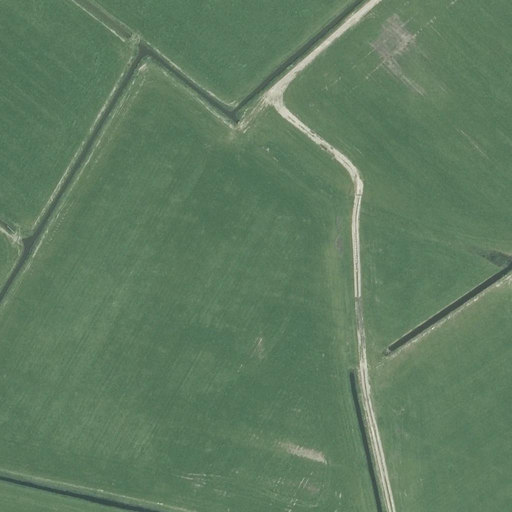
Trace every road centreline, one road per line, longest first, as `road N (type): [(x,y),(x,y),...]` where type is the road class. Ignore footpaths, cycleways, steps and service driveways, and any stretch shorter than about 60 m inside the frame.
road 1 (track): [(269,92),(357,182),(357,331),(390,511)]
road 2 (track): [(377,0),(269,92)]
